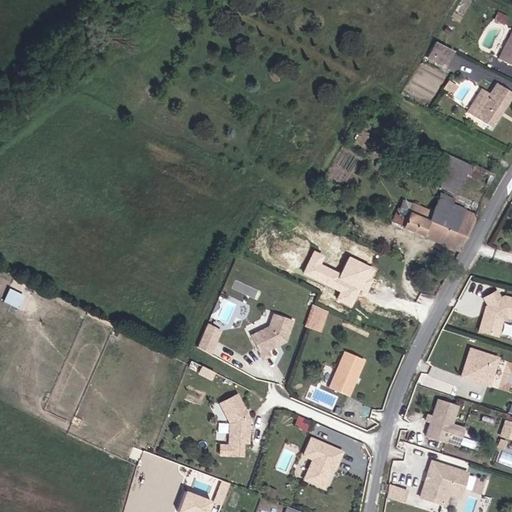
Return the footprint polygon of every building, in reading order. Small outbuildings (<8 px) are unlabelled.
[(511,27),(509,25),(492,54),(511,65),(511,27)] [(423,55),(435,62),(445,46),(432,40),(423,55)] [(441,65),(450,49),(445,46),(435,62),(441,65)] [(494,128),(511,95),(511,91),(498,83),(477,118),(494,128)] [(497,178),(458,159),(443,188),(459,196),(467,179),(491,190),(497,178)] [(376,174),(361,168),(347,202),(361,208),(376,174)] [(459,224),(466,210),(455,205),(457,199),(446,193),(435,214),(459,224)] [(461,249),(478,216),(466,210),(459,224),(435,214),(412,205),(404,224),(461,249)] [(483,310),(481,311),(475,329),(493,335),(499,318),(503,316),(511,319),(511,299),(502,296),(501,298),(498,297),(494,290),(481,296),(486,306),(485,307),(483,310)] [(336,310),(328,306),(325,314),(333,318),(336,310)] [(294,339),(302,319),(283,311),(278,324),(259,333),(270,357),(278,353),(275,348),(294,339)] [(328,331),(333,318),(325,314),(320,328),(328,331)] [(225,334),(229,325),(215,319),(211,328),(225,334)] [(218,349),(225,334),(211,328),(205,342),(218,349)] [(496,368),(499,360),(472,349),(462,375),(473,379),(474,378),(477,379),(478,381),(489,385),(492,377),(490,375),(493,368),(496,368)] [(356,396),(373,360),(353,350),(337,386),(356,396)] [(451,393),(455,385),(425,374),(422,383),(451,393)] [(244,391),(226,399),(236,419),(234,437),(253,439),(255,415),(244,391)] [(446,444),(460,407),(440,400),(427,437),(446,444)] [(219,431),(227,431),(228,422),(219,422),(219,431)] [(511,443),(511,427),(508,425),(502,440),(511,443)] [(319,437),(311,453),(320,458),(311,478),(329,487),(339,467),(342,469),(350,452),(319,437)] [(422,496),(440,503),(446,485),(465,492),(471,476),(436,461),(422,496)] [(408,489),(389,482),(385,494),(403,501),(408,489)] [(446,485),(440,503),(446,506),(450,495),(462,500),(465,492),(446,485)] [(176,511),(207,511),(212,497),(183,488),(176,511)]
